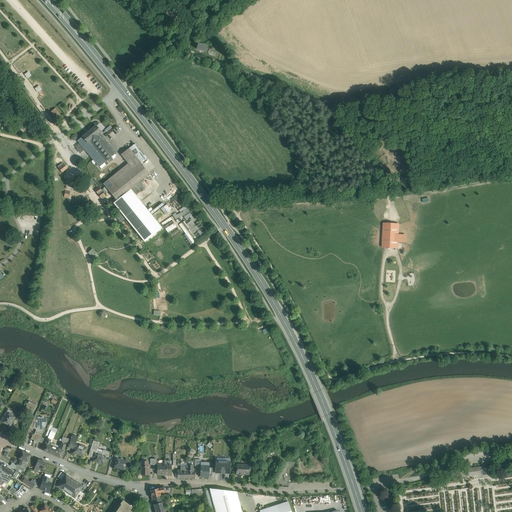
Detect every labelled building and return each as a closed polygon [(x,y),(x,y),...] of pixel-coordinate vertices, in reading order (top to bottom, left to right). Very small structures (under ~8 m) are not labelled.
[(202,42),(198,43),(196,49),(205,52),(207,46),(202,42)] [(60,116),(55,109),(51,112),(56,119),(60,116)] [(96,126),(82,137),(87,143),(89,142),(91,145),(102,136),(99,133),(101,132),(96,126)] [(82,137),(78,132),(73,136),(85,150),(91,145),(89,142),(87,143),(82,137)] [(116,153),(102,136),(91,145),(85,150),(98,165),(101,166),(116,153)] [(146,159),(134,144),(128,149),(140,163),(146,159)] [(128,164),(103,184),(116,201),(113,203),(147,246),(166,232),(135,195),(130,189),(139,182),(149,174),(140,163),(128,149),(121,155),(128,164)] [(139,182),(130,189),(135,195),(144,188),(139,182)] [(105,195),(99,187),(95,190),(101,198),(105,195)] [(207,233),(188,204),(184,206),(176,195),(171,199),(178,210),(172,214),(178,223),(183,219),(181,216),(183,215),(186,220),(179,224),(191,243),(207,233)] [(167,204),(163,207),(168,213),(171,210),(167,204)] [(174,223),(165,228),(168,232),(177,227),(174,223)] [(92,257),(97,252),(92,248),(88,252),(92,257)] [(37,405),(29,401),(25,409),(33,413),(37,405)] [(15,415),(8,410),(1,421),(10,427),(16,417),(14,416),(15,415)] [(41,417),(38,417),(38,420),(36,420),(34,419),(30,427),(37,429),(35,434),(34,434),(32,439),(38,441),(42,432),(43,432),(45,427),(42,426),(42,422),(46,422),(46,416),(41,416),(41,417)] [(100,443),(93,441),(88,456),(93,457),(94,452),(96,453),(100,443)] [(49,444),(46,443),(42,450),(47,453),(51,445),(49,444)] [(55,447),(51,445),(47,453),(55,456),(58,448),(55,447)] [(85,448),(75,445),(74,448),(73,453),(83,457),(85,452),(84,451),(85,448)] [(60,449),(58,448),(55,456),(60,458),(63,450),(60,449)] [(26,453),(22,451),(19,458),(17,464),(21,466),(26,453)] [(96,453),(94,452),(93,457),(94,458),(93,461),(104,465),(106,457),(106,456),(98,453),(96,453)] [(30,455),(26,453),(21,466),(25,467),(27,462),(30,455)] [(126,461),(116,458),(114,467),(125,470),(126,465),(125,465),(126,461)] [(46,463),(38,459),(34,470),(38,472),(39,470),(43,472),(46,463)] [(147,466),(147,461),(141,462),(141,475),(149,475),(149,466),(147,466)] [(5,465),(5,466),(0,462),(0,467),(3,470),(2,470),(12,477),(15,479),(19,472),(18,472),(16,470),(15,472),(5,465)] [(249,465),(237,464),(236,474),(249,475),(249,465)] [(222,465),(214,465),(214,474),(222,474),(222,465)] [(231,466),(222,465),(222,474),(230,475),(231,466)] [(209,466),(201,466),(200,476),(209,477),(209,466)] [(3,470),(0,467),(0,474),(4,477),(6,479),(8,475),(2,471),(2,470),(3,470)] [(480,467),(467,469),(468,476),(468,475),(471,475),(472,475),(480,474),(481,474),(480,467)] [(51,476),(45,474),(44,476),(42,483),(40,488),(40,489),(49,492),(51,483),(49,483),(50,478),(51,476)] [(82,486),(66,475),(58,486),(75,497),(79,490),(82,486)] [(34,485),(23,477),(21,480),(23,482),(22,482),(32,488),(34,485)] [(158,488),(150,491),(152,498),(160,495),(160,493),(165,492),(164,488),(158,488)] [(215,511),(210,489),(209,488),(204,488),(209,511),(215,511)] [(241,511),(236,492),(210,489),(215,511),(241,511)] [(85,494),(79,490),(75,497),(80,501),(85,494)] [(160,495),(152,498),(154,504),(162,502),(160,495)] [(121,505),(116,511),(128,511),(132,507),(131,506),(131,505),(130,505),(123,500),(120,504),(121,505)] [(165,511),(162,502),(154,504),(155,511),(165,511)] [(291,511),(288,502),(259,511),(291,511)]
